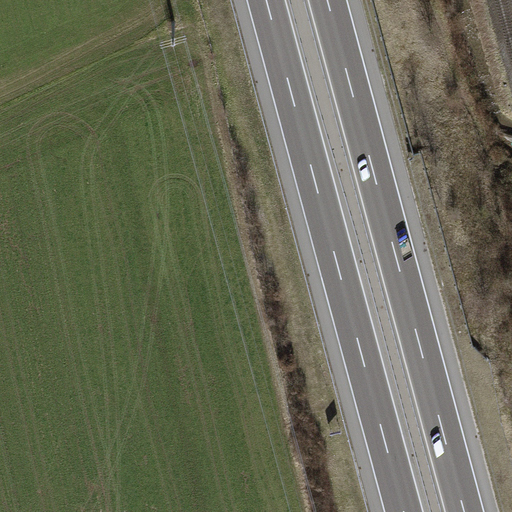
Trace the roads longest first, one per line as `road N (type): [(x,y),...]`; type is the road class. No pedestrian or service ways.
road 1 (motorway): [(267,0),(404,511)]
road 2 (motorway): [(465,511),(328,0)]
